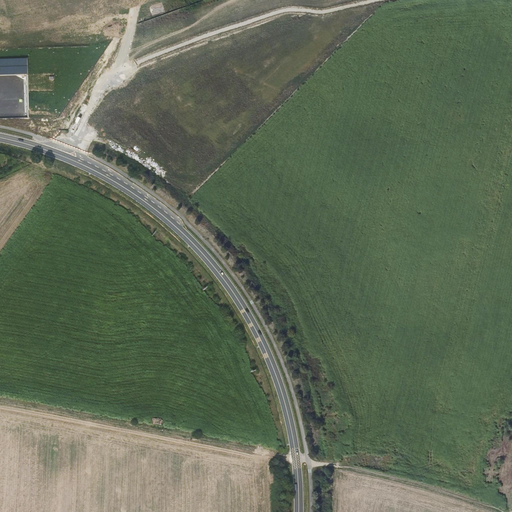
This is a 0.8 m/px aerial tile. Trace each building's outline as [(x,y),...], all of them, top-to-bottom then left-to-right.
[(54,25),(83,18),(78,1),(64,5),(66,12),(52,16),(54,25)] [(163,3),(150,5),(152,15),(165,12),(163,3)] [(18,17),(24,35),(51,26),(45,8),(18,17)] [(306,22),(304,22),(306,26),(312,23),(309,16),(303,19),(304,21),(305,20),(306,22)] [(289,32),(298,27),(295,21),(286,25),(289,32)] [(228,76),(241,76),(242,57),(229,56),(228,76)]
